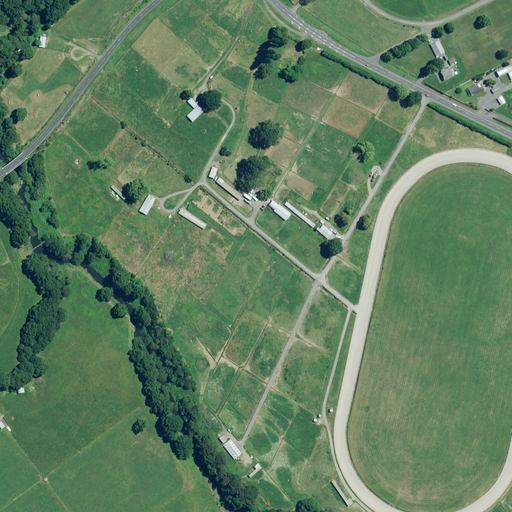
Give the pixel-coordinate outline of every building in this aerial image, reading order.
[(445,52),(439,40),(430,44),(436,57),(445,52)] [(291,60),(293,61),(295,56),(293,55),(295,52),(288,49),(283,58),(290,62),(291,60)] [(455,76),(451,67),(440,72),(444,81),(455,76)] [(483,90),(479,83),(466,89),(469,97),(483,90)] [(505,102),(501,96),(497,99),(501,105),(505,102)] [(194,109),(197,105),(191,98),(187,102),(194,109)] [(198,105),(194,109),(186,116),(192,122),(203,111),(198,105)] [(217,169),(212,167),(208,177),(214,179),(217,169)] [(239,200),(243,196),(219,178),(216,182),(239,200)] [(126,198),(113,185),(111,188),(124,200),(126,198)] [(155,199),(148,195),(139,211),(146,215),(155,199)] [(278,205),(273,200),(268,205),(274,210),(273,211),(285,221),(291,214),(278,205)] [(315,225),(286,202),(284,205),(313,228),(315,225)] [(189,213),(180,208),(179,210),(177,213),(203,229),(205,226),(190,216),(191,215),(189,213)] [(323,225),(320,229),(317,231),(327,239),(332,233),(323,225)] [(241,454),(230,439),(223,445),(234,460),(241,454)] [(261,468),(257,464),(254,467),(256,469),(248,476),(250,478),(261,468)] [(336,479),(331,482),(347,507),(352,504),(349,499),(352,497),(348,492),(346,493),(336,479)]
